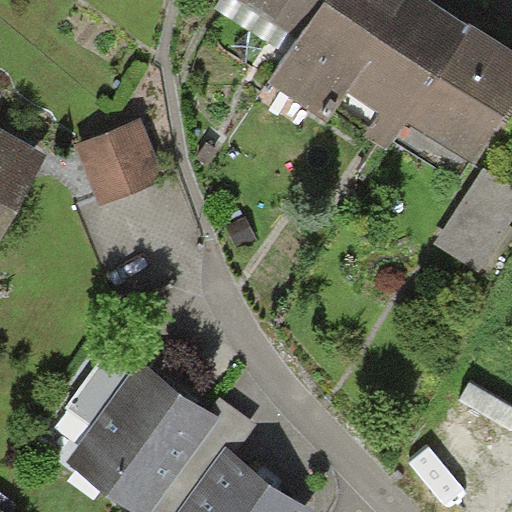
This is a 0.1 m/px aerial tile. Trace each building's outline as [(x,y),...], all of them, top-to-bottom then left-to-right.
[(324,0),(232,0),(298,42),(324,0)] [(324,0),(298,42),(268,88),(330,127),(335,118),(393,155),(410,128),(471,32),(429,5),(432,0),(324,0)] [(511,108),(511,57),(471,32),(410,128),(472,168),(511,108)] [(141,124),(80,147),(102,202),(162,180),(141,124)] [(0,127),(0,249),(52,157),(0,127)] [(511,213),(511,190),(484,173),(439,244),(477,268),(511,213)] [(69,401),(92,416),(139,347),(147,353),(154,343),(124,322),(69,401)] [(147,503),(218,405),(208,398),(147,353),(139,347),(92,416),(68,450),(147,507),(147,503)] [(217,384),(208,398),(218,405),(147,503),(159,511),(171,511),(228,433),(239,443),(261,416),(217,384)] [(239,443),(228,433),(171,511),(304,511),(314,498),(239,443)]
